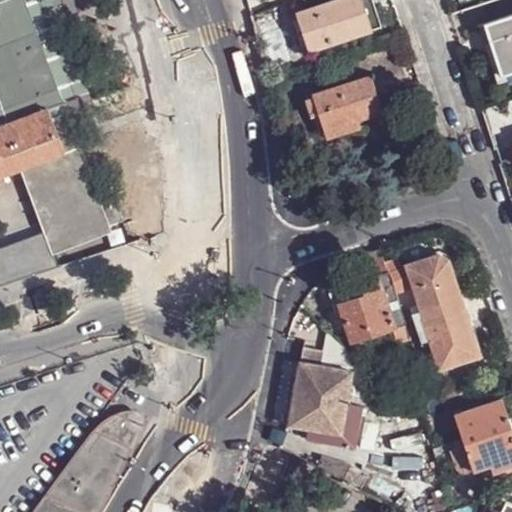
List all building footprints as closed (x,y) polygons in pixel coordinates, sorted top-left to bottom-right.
[(0,0),(0,117),(1,121),(31,110),(25,97),(3,40),(33,29),(22,0),(0,0)] [(64,111),(90,101),(83,82),(52,0),(22,0),(33,29),(64,111)] [(310,50),(372,30),(365,9),(374,5),(372,0),(337,0),(298,13),(310,50)] [(372,30),(381,27),(374,5),(365,9),(372,30)] [(305,51),(310,50),(298,13),(293,15),(305,51)] [(511,15),(486,24),(492,40),(496,55),(503,75),(511,72),(511,15)] [(486,42),(492,40),(486,24),(480,26),(486,42)] [(48,117),(64,111),(33,29),(3,40),(25,97),(31,110),(44,105),(48,117)] [(490,57),(498,83),(511,78),(511,72),(503,75),(496,55),(490,57)] [(371,76),(314,94),(315,97),(325,130),(359,119),(376,114),(383,111),(382,109),(371,76)] [(318,133),(325,130),(315,97),(308,100),(318,133)] [(61,150),(48,117),(44,105),(31,110),(1,121),(0,121),(0,173),(19,166),(61,150)] [(325,130),(318,133),(321,135),(327,137),(360,126),(359,119),(325,130)] [(61,150),(19,166),(51,251),(109,229),(108,226),(97,198),(77,145),(61,150)] [(112,192),(97,198),(108,226),(122,221),(112,192)] [(0,274),(49,257),(36,219),(0,231),(0,274)] [(368,249),(374,276),(380,274),(390,271),(382,245),(368,249)] [(409,265),(427,315),(435,314),(463,304),(449,259),(440,254),(409,265)] [(380,274),(389,302),(399,299),(390,271),(380,274)] [(352,341),(396,325),(391,308),(389,302),(380,274),(374,276),(364,279),(369,293),(339,301),(352,341)] [(331,291),(335,303),(339,301),(369,293),(364,279),(331,291)] [(399,299),(389,302),(391,308),(401,306),(399,299)] [(428,323),(432,336),(442,365),(464,358),(463,353),(477,348),(470,323),(470,317),(468,307),(463,304),(435,314),(438,321),(428,323)] [(406,322),(401,306),(391,308),(396,325),(406,322)] [(438,321),(435,314),(427,315),(418,319),(423,340),(432,336),(428,323),(438,321)] [(300,359),(323,363),(324,350),(302,346),(300,359)] [(479,354),(477,348),(463,353),(464,358),(479,354)] [(300,359),(290,424),(288,433),(358,444),(365,402),(350,400),(354,368),(323,363),(300,359)] [(456,415),(461,431),(466,430),(471,448),(467,450),(474,471),(489,466),(511,458),(511,434),(511,435),(506,420),(509,419),(502,399),(456,415)] [(97,511),(117,471),(133,440),(137,426),(137,419),(135,412),(128,406),(120,404),(112,406),(99,414),(79,443),(84,448),(105,465),(82,511),(97,511)] [(84,448),(37,511),(82,511),(105,465),(84,448)] [(511,468),(511,458),(489,466),(491,475),(511,468)]
